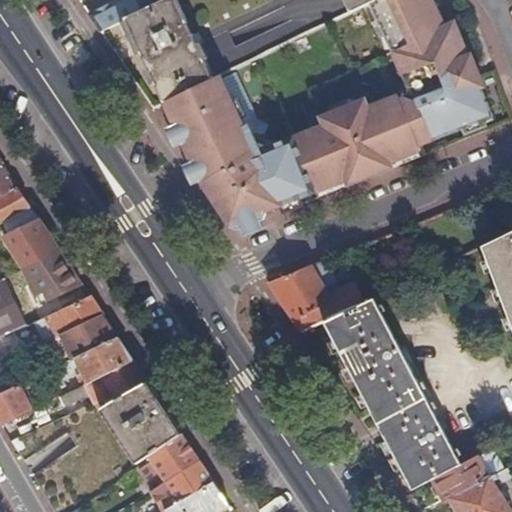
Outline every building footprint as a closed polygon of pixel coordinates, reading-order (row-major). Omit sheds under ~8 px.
[(119,0),(89,15),(101,32),(125,20),(152,7),(148,0),(119,0)] [(152,7),(125,20),(161,96),(164,102),(213,79),(191,32),(188,33),(184,24),(186,22),(175,0),(165,0),(157,4),(152,7)] [(321,117),(325,127),(341,165),(338,171),(341,179),(345,178),(346,181),(347,182),(393,164),(392,162),(419,151),(422,150),(420,146),(441,136),(463,128),(493,115),(482,90),(485,89),(480,78),(468,82),(465,74),(476,69),(471,57),(469,59),(454,25),(444,29),(431,0),(380,0),(370,5),(407,92),(404,98),(401,99),(399,95),(370,108),(365,98),(321,117)] [(345,0),(352,14),(370,5),(380,0),(345,0)] [(480,78),(476,69),(465,74),(468,82),(480,78)] [(164,102),(201,181),(232,228),(240,231),(266,221),(268,213),(271,212),(268,205),(279,200),(282,207),(319,192),(336,185),(314,131),(270,149),(256,143),(247,125),(244,126),(222,75),(213,79),(164,102)] [(325,127),(314,131),(336,185),(346,181),(345,178),(341,179),(338,171),(341,165),(325,127)] [(463,128),(441,136),(444,143),(465,134),(463,128)] [(395,168),(422,157),(419,151),(392,162),(393,164),(395,168)] [(0,196),(17,187),(0,161),(0,196)] [(346,181),(336,185),(319,192),(321,198),(349,187),(347,182),(346,181)] [(0,225),(31,208),(17,187),(0,196),(0,225)] [(268,205),(271,212),(282,207),(279,200),(268,205)] [(61,254),(39,220),(5,238),(26,270),(61,254)] [(511,234),(482,249),(511,328),(511,234)] [(61,254),(26,270),(35,287),(28,290),(36,306),(82,285),(61,254)] [(340,291),(324,262),(305,269),(271,284),(303,333),(326,322),(366,303),(357,283),(340,291)] [(457,277),(450,264),(418,279),(425,293),(457,277)] [(0,282),(0,338),(27,327),(6,280),(0,282)] [(103,316),(90,297),(47,317),(58,337),(60,336),(103,316)] [(375,299),(366,303),(326,322),(416,491),(433,481),(464,465),(375,299)] [(47,343),(58,337),(47,317),(36,323),(47,343)] [(60,336),(58,337),(47,343),(45,343),(58,368),(72,361),(60,336)] [(133,361),(118,339),(72,361),(58,368),(30,381),(33,387),(42,382),(48,394),(64,387),(63,382),(70,379),(76,368),(78,366),(79,370),(76,374),(83,386),(133,361)] [(147,383),(133,361),(83,386),(61,397),(65,406),(88,394),(92,402),(97,400),(103,401),(107,406),(116,400),(147,383)] [(182,435),(147,383),(116,400),(107,406),(100,411),(141,470),(152,463),(149,458),(182,435)] [(0,422),(2,427),(30,412),(17,388),(7,393),(0,395),(0,422)] [(200,462),(182,435),(149,458),(152,463),(141,470),(136,473),(151,494),(200,462)] [(433,481),(444,502),(451,498),(497,475),(494,469),(487,471),(479,457),(464,465),(433,481)] [(164,511),(214,482),(200,462),(151,494),(150,494),(162,511),(164,511)] [(458,511),(511,511),(495,484),(511,475),(511,468),(497,475),(451,498),(458,511)] [(224,511),(231,508),(214,482),(164,511),(224,511)]
